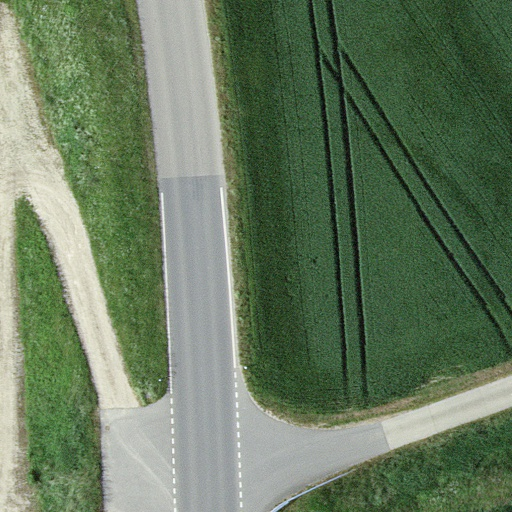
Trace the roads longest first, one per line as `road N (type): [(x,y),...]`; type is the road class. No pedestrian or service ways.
road 1 (track): [(511,389),(214,495),(0,16)]
road 2 (tertiary): [(215,511),(189,42),(180,0)]
